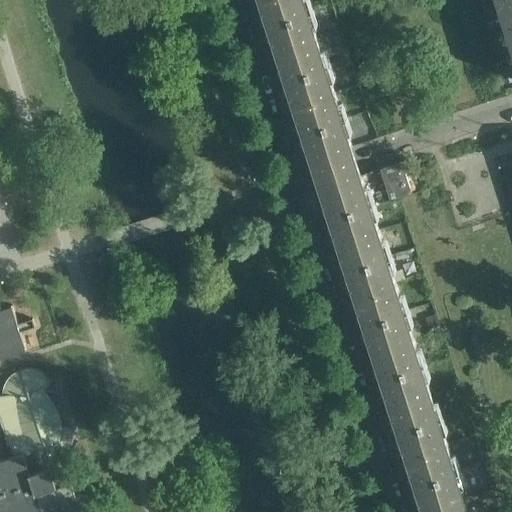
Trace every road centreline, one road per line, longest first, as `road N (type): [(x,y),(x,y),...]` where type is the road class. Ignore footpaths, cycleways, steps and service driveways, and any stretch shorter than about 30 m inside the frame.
road 1 (residential): [(391,511),(280,173)]
road 2 (residential): [(280,173),(511,102)]
road 3 (residential): [(280,173),(223,0)]
